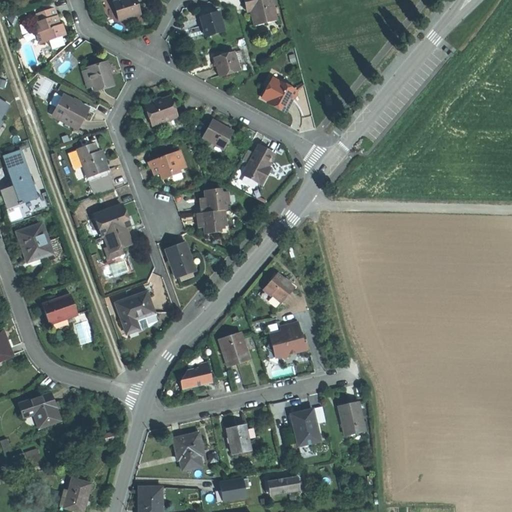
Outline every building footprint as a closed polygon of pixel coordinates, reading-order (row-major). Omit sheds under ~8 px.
[(52,0),(44,3),(47,10),(55,7),(52,0)] [(136,0),(123,0),(115,3),(120,20),(140,14),(138,5),(136,0)] [(248,3),(250,11),(253,22),(263,19),(264,23),(277,19),(271,0),(243,0),(245,4),(248,3)] [(199,12),(201,17),(215,13),(214,8),(209,6),(201,9),(199,12)] [(55,7),(47,10),(34,15),(36,22),(34,22),(37,32),(41,43),(67,34),(63,24),(59,25),(57,21),(56,17),(58,16),(55,7)] [(215,13),(201,17),(203,26),(207,37),(225,31),(219,12),(215,13)] [(235,55),(241,73),(247,71),(242,53),(235,55)] [(235,55),(216,61),(219,71),(221,79),(241,73),(235,55)] [(89,70),(89,71),(95,87),(97,91),(115,84),(110,72),(107,63),(89,70)] [(95,87),(89,71),(83,73),(90,89),(95,87)] [(268,102),(278,82),(271,79),(261,99),(268,102)] [(296,92),(278,82),(268,102),(276,107),(285,112),(296,92)] [(64,95),(62,97),(58,105),(53,114),(78,128),(84,118),(89,109),(64,95)] [(58,105),(62,97),(58,95),(54,103),(58,105)] [(152,115),(156,125),(179,117),(175,105),(172,96),(146,105),(150,116),(152,115)] [(0,120),(8,105),(0,100),(0,120)] [(222,125),(212,120),(202,137),(224,149),(233,131),(222,125)] [(79,149),(90,177),(110,170),(106,160),(102,150),(99,151),(96,143),(79,149)] [(254,154),(249,164),(243,174),(262,183),(269,168),(267,167),(273,155),(265,151),(257,147),(254,154)] [(21,149),(4,155),(8,167),(10,166),(14,178),(18,189),(4,194),(9,208),(38,198),(21,149)] [(248,151),(243,161),(249,164),(254,154),(248,151)] [(181,166),(178,156),(176,152),(151,161),(153,169),(155,174),(161,172),(163,179),(172,176),(171,173),(182,169),(181,166)] [(182,154),(178,156),(181,166),(186,165),(182,154)] [(90,177),(97,196),(116,188),(110,170),(90,177)] [(2,189),(16,184),(14,180),(1,185),(2,189)] [(203,212),(220,210),(226,209),(224,192),(214,193),(214,189),(204,190),(205,197),(202,198),(202,204),(203,212)] [(133,242),(127,226),(123,217),(127,216),(122,203),(97,213),(105,235),(106,234),(111,246),(122,241),(124,245),(133,242)] [(9,209),(13,222),(27,217),(22,205),(9,209)] [(220,210),(203,212),(198,212),(198,220),(199,227),(205,226),(206,233),(216,232),(215,229),(222,229),(220,210)] [(28,262),(44,257),(54,253),(43,223),(17,232),(23,249),(28,262)] [(112,250),(124,245),(122,241),(111,246),(112,250)] [(175,246),(167,249),(177,277),(196,269),(186,242),(175,246)] [(126,252),(124,245),(112,250),(111,246),(107,247),(111,257),(126,252)] [(44,257),(28,262),(30,268),(46,262),(44,257)] [(294,289),(277,274),(263,290),(271,296),(271,295),(281,304),(288,295),(294,289)] [(147,297),(145,292),(116,302),(127,333),(140,329),(140,328),(137,319),(156,312),(150,296),(147,297)] [(71,294),(43,305),(47,316),(51,325),(79,315),(71,294)] [(137,319),(140,328),(150,325),(158,319),(156,312),(137,319)] [(82,344),(95,340),(88,320),(76,324),(82,344)] [(301,336),(298,323),(279,328),(280,332),(269,335),(270,341),(266,348),(285,360),(288,354),(295,352),(295,353),(300,352),(307,350),(304,336),(301,336)] [(4,329),(0,330),(0,362),(15,356),(9,343),(4,329)] [(240,364),(250,360),(240,332),(218,340),(228,368),(240,364)] [(197,386),(211,383),(206,363),(199,364),(198,368),(187,370),(179,381),(181,390),(197,386)] [(51,393),(20,404),(24,416),(33,412),(39,428),(61,420),(56,406),(51,393)] [(319,406),(319,395),(310,395),(310,407),(319,406)] [(348,405),(338,407),(344,436),(365,432),(359,403),(348,405)] [(317,427),(315,427),(312,410),(301,413),(292,415),(297,435),(295,436),(298,446),(320,441),(317,427)] [(226,429),(232,455),(250,451),(245,425),(235,427),(226,429)] [(175,451),(177,460),(179,460),(181,471),(201,466),(199,456),(203,455),(199,433),(172,438),(175,451)] [(103,434),(84,439),(86,445),(104,440),(103,434)] [(27,464),(24,453),(11,457),(14,468),(27,464)] [(267,481),(269,493),(269,496),(286,493),(286,494),(299,492),(297,476),(286,478),(287,480),(284,480),(284,479),(278,480),(267,481)] [(67,495),(64,508),(76,511),(83,511),(87,501),(91,484),(72,479),(67,495)] [(247,479),(220,484),(221,491),(223,501),(246,497),(244,489),(249,488),(247,479)] [(162,511),(162,488),(139,488),(140,506),(139,511),(162,511)]
